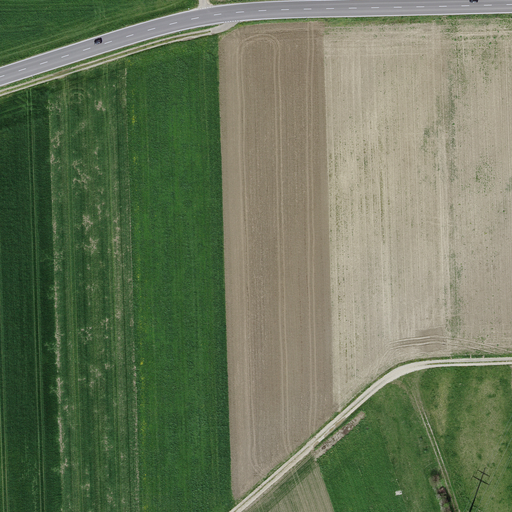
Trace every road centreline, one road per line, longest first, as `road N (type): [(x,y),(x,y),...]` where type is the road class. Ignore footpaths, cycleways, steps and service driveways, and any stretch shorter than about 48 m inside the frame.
road 1 (secondary): [(0,76),(226,12),(511,4)]
road 2 (track): [(232,511),(402,369),(511,361)]
road 3 (track): [(0,92),(223,27),(236,11)]
road 4 (track): [(408,367),(456,511)]
